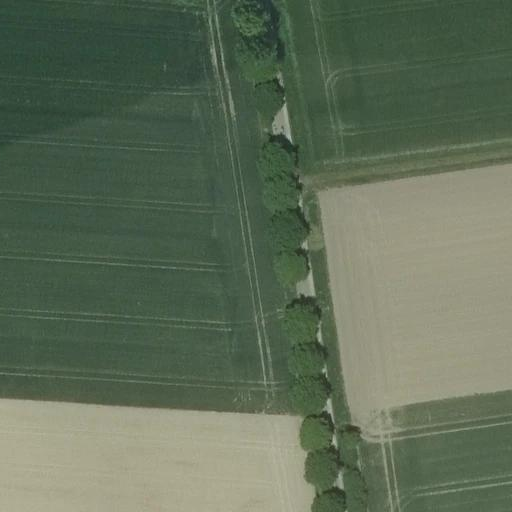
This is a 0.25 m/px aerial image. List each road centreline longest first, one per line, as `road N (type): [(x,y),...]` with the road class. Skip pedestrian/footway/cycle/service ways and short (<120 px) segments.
road 1 (unclassified): [(260,0),(337,511)]
road 2 (track): [(287,183),(511,152)]
